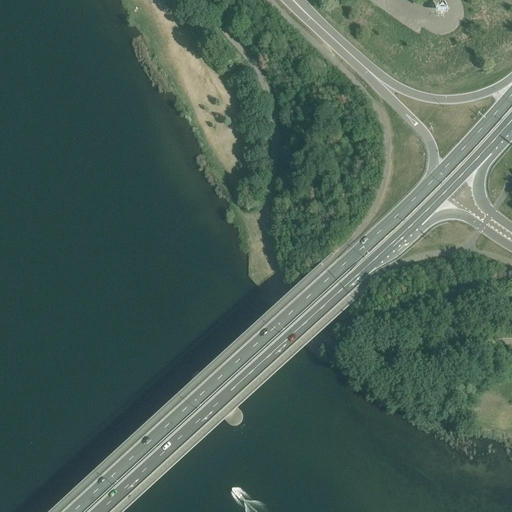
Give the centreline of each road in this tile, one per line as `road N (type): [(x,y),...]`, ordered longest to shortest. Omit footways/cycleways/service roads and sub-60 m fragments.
road 1 (primary): [(430,181),(74,511)]
road 2 (primary): [(100,511),(415,223)]
road 3 (primary): [(511,83),(447,101),(370,73)]
road 4 (primary): [(370,73),(426,139),(430,181)]
road 5 (primary): [(511,93),(430,181)]
